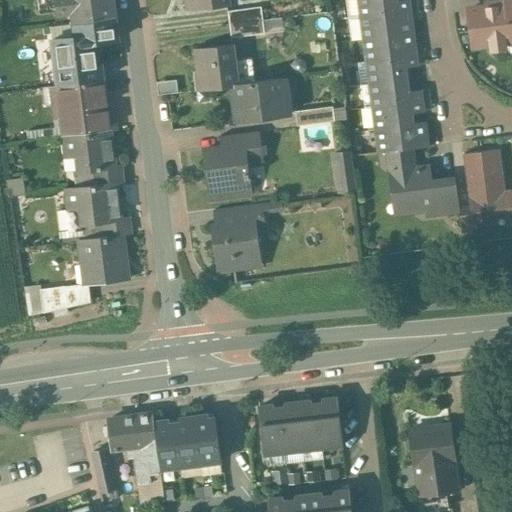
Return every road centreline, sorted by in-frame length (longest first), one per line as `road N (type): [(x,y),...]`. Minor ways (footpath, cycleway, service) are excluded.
road 1 (residential): [(132,0),(181,367)]
road 2 (secondary): [(511,326),(181,367)]
road 3 (secondary): [(181,367),(0,394)]
road 4 (residential): [(439,0),(451,95),(493,116),(511,114)]
